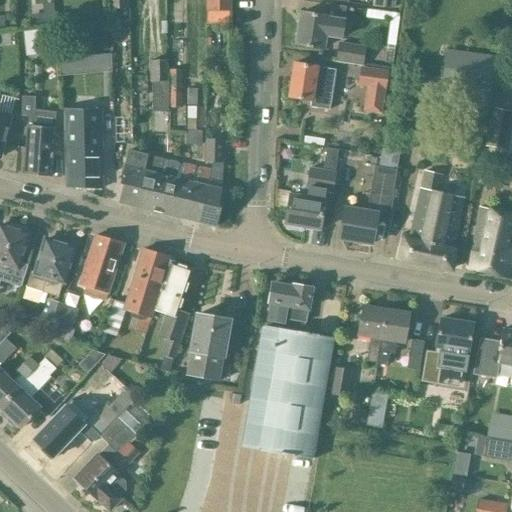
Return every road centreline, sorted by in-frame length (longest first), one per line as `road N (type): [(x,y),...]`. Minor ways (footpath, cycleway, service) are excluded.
road 1 (unclassified): [(255,252),(0,190)]
road 2 (unclassified): [(511,298),(255,252)]
road 3 (residential): [(255,252),(263,0)]
